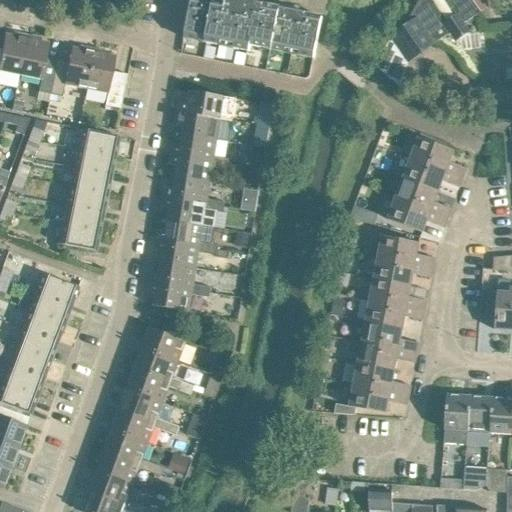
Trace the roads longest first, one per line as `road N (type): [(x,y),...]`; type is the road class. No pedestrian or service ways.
road 1 (residential): [(52,511),(119,328),(164,58)]
road 2 (residential): [(429,363),(477,192)]
road 3 (residential): [(163,43),(0,7)]
road 4 (residential): [(303,86),(164,58)]
